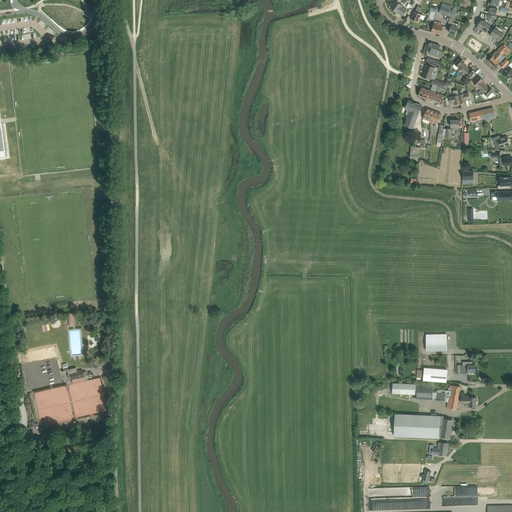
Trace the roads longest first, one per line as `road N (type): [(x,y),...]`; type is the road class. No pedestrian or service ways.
road 1 (track): [(115,445),(109,0)]
road 2 (track): [(388,69),(369,172),(375,189),(438,200),(457,231),(511,246)]
road 3 (residential): [(509,95),(462,110),(417,100),(423,34)]
